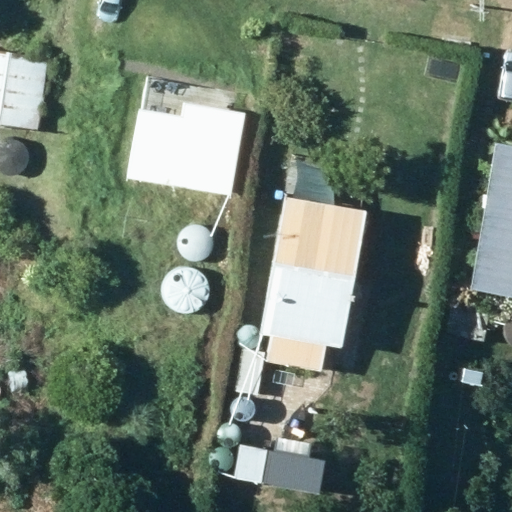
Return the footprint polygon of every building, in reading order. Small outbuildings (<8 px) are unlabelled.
[(90,165),(103,15),(67,11),(53,162),(90,165)] [(0,49),(0,127),(35,132),(46,56),(0,49)] [(134,109),(122,180),(229,197),(242,116),(178,106),(177,116),(134,109)] [(511,147),(494,144),(469,290),(511,297),(511,147)] [(281,199),(259,337),(267,339),(263,362),(319,372),(323,347),(341,351),(363,211),(281,199)] [(453,293),(447,334),(482,339),(488,298),(453,293)] [(238,353),(234,391),(255,393),(260,355),(238,353)] [(457,382),(479,386),(482,370),(460,365),(457,382)] [(274,434),(242,429),(237,468),(221,466),(219,482),(240,485),(242,471),(269,474),(274,434)] [(307,446),(307,434),(289,433),(288,446),(307,446)]
